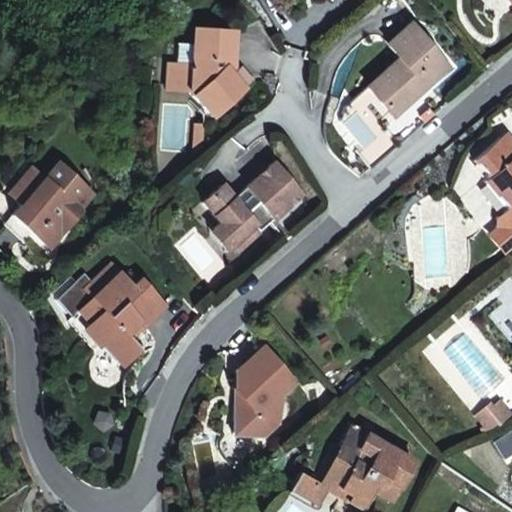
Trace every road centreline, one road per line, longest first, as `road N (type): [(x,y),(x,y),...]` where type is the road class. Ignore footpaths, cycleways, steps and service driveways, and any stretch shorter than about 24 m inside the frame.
road 1 (residential): [(511,67),(209,328),(158,420),(145,503)]
road 2 (residential): [(0,297),(11,303),(44,450),(77,497),(145,503)]
road 3 (unknown): [(339,216),(281,123),(280,70)]
